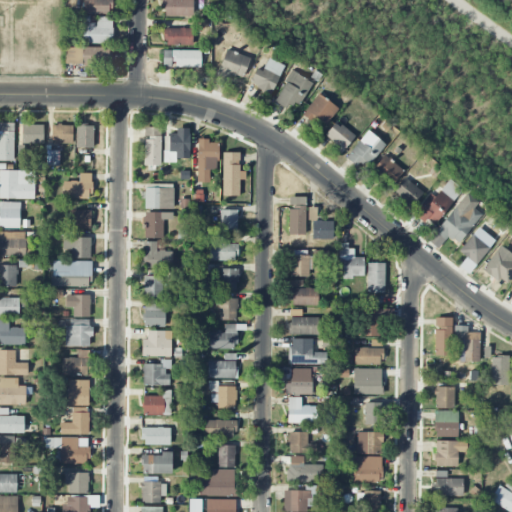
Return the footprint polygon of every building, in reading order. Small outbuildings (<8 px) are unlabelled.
[(83,0),(84,14),(112,14),(112,0),(83,0)] [(194,0),(163,0),(163,16),(194,16),(194,0)] [(112,17),(96,17),(96,23),(82,23),(82,43),(112,43),(112,17)] [(192,45),(192,28),(164,29),(165,46),(192,45)] [(111,48),(65,46),(64,65),(111,67),(111,48)] [(200,68),(201,51),(163,50),(163,66),(173,67),(200,68)] [(249,57),(225,50),(218,73),(243,80),(249,57)] [(271,94),(284,65),(268,58),(262,71),(256,68),(249,84),(271,94)] [(287,110),(293,99),(300,103),(312,83),(292,71),(273,101),(287,110)] [(326,125),(338,109),(318,93),(302,115),(314,124),(318,119),(326,125)] [(340,153),(355,137),(336,121),(325,134),(336,145),(334,147),(340,153)] [(14,123),(0,123),(0,161),(14,161),(14,123)] [(44,143),(43,125),(22,125),(22,144),(44,143)] [(52,143),(72,143),(73,125),(52,125),(52,143)] [(76,148),(93,148),(93,125),(76,125),(76,148)] [(160,166),(161,127),(144,127),(143,165),(160,166)] [(163,162),(175,163),(176,159),(189,159),(190,128),(176,128),(176,135),(164,135),(163,162)] [(386,145),(368,130),(347,156),(365,170),(386,145)] [(210,183),(210,169),(217,169),(218,140),(198,140),(196,182),(210,183)] [(223,196),(239,196),(239,180),(245,180),(245,171),(239,171),(239,152),(222,153),(223,196)] [(403,170),(383,155),(372,171),(391,186),(403,170)] [(0,198),(34,199),(34,171),(0,170),(0,198)] [(63,181),(63,198),(92,198),(92,173),(79,173),(79,181),(63,181)] [(423,192),(404,177),(392,193),(411,208),(423,192)] [(433,199),(429,195),(414,212),(432,227),(463,190),(450,179),(433,199)] [(145,209),(174,209),(174,185),(145,185),(145,209)] [(478,202),(466,193),(428,241),(438,249),(448,236),(458,244),(482,215),(474,208),(478,202)] [(288,208),(289,235),(306,234),(306,197),(289,197),(289,208),(288,208)] [(0,228),(19,228),(20,202),(0,201),(0,228)] [(90,229),(90,211),(69,210),(69,229),(90,229)] [(220,231),(237,231),(237,210),(220,210),(220,231)] [(173,213),(144,212),(143,238),(162,239),(163,219),(173,220),(173,213)] [(312,221),(312,239),(332,239),(333,221),(312,221)] [(25,232),(0,232),(0,256),(25,256),(25,232)] [(476,265),(490,248),(473,233),(459,251),(476,265)] [(91,238),(63,238),(62,256),(90,257),(91,238)] [(144,268),(171,268),(172,251),(156,251),(156,242),(144,241),(144,268)] [(208,260),(237,261),(237,244),(209,243),(208,260)] [(363,276),(363,258),(350,257),(350,243),(341,243),(340,279),(353,279),(353,275),(363,276)] [(511,254),(500,245),(483,269),(505,286),(511,276),(511,254)] [(290,255),(290,276),(309,277),(309,256),(290,255)] [(91,261),(53,260),(52,286),(90,287),(91,261)] [(367,293),(384,293),(384,263),(367,263),(367,293)] [(0,286),(16,287),(16,265),(0,264),(0,286)] [(237,269),(219,269),(219,290),(237,291),(237,269)] [(143,276),(144,297),(162,297),(162,276),(143,276)] [(318,289),(291,288),(290,305),(318,306),(318,289)] [(73,317),(90,317),(89,295),(65,295),(66,307),(73,307),(73,317)] [(219,320),(237,320),(236,298),(219,298),(219,320)] [(164,327),(165,301),(144,301),(144,326),(164,327)] [(362,336),(380,336),(381,309),(363,309),(362,336)] [(318,317),(289,318),(290,335),(319,334),(318,317)] [(451,318),(435,317),(434,356),(451,356),(451,318)] [(24,328),(8,328),(8,320),(0,319),(0,345),(24,345),(24,328)] [(66,346),(90,347),(91,320),(67,319),(66,346)] [(236,349),(236,324),(224,324),(224,332),(208,332),(209,349),(236,349)] [(479,362),(479,332),(467,332),(467,327),(454,327),(454,362),(479,362)] [(171,331),(147,330),(147,340),(142,339),(141,356),(170,357),(171,331)] [(325,353),(312,352),(312,339),(289,338),(289,363),(325,364),(325,353)] [(382,365),(382,348),(354,347),(354,365),(382,365)] [(27,363),(15,363),(15,350),(0,350),(0,375),(27,375),(27,363)] [(61,374),(87,375),(88,350),(77,350),(77,358),(62,358),(61,374)] [(207,361),(208,378),(235,378),(235,353),(224,353),(224,361),(207,361)] [(508,357),(491,356),(491,385),(508,385),(508,357)] [(143,385),(167,386),(168,367),(169,367),(169,360),(161,360),(161,364),(143,364),(143,385)] [(382,369),(353,368),(353,394),(381,395),(382,369)] [(18,378),(0,377),(0,404),(25,405),(26,386),(18,386),(18,378)] [(312,394),(312,378),(289,377),(289,394),(312,394)] [(89,380),(68,380),(67,406),(89,406),(89,380)] [(235,408),(235,386),(210,387),(210,402),(217,402),(218,409),(235,408)] [(453,387),(435,387),(435,408),(453,408),(453,387)] [(143,395),(143,415),(170,415),(170,395),(143,395)] [(317,406),(300,406),(301,398),(288,397),(287,423),(316,424),(317,406)] [(383,425),(384,403),(364,402),(364,425),(383,425)] [(60,435),(88,435),(88,407),(72,407),(72,423),(60,423),(60,435)] [(0,432),(23,433),(23,416),(8,416),(8,408),(0,408),(0,432)] [(457,411),(434,411),(434,437),(457,437),(457,411)] [(235,420),(202,420),(202,437),(235,437),(235,420)] [(170,428),(143,427),(142,444),(169,445),(170,428)] [(289,452),(306,453),(307,432),(289,432),(289,452)] [(382,432),(357,432),(357,454),(382,454),(382,432)] [(0,463),(13,463),(14,436),(0,435),(0,463)] [(60,463),(89,464),(89,438),(61,438),(60,463)] [(457,467),(457,452),(466,452),(466,441),(435,441),(435,466),(457,467)] [(235,445),(218,446),(218,468),(235,468),(235,445)] [(171,474),(171,452),(161,452),(161,455),(142,455),(142,474),(171,474)] [(303,464),(303,456),(288,456),(288,482),(322,482),(322,465),(303,464)] [(353,482),(381,482),(381,456),(353,457),(353,482)] [(235,469),(206,469),(206,479),(200,479),(200,496),(235,496),(235,469)] [(462,496),(462,478),(447,479),(447,471),(435,471),(435,496),(462,496)] [(88,493),(88,472),(64,473),(65,485),(68,485),(68,494),(88,493)] [(16,475),(0,474),(0,493),(16,493),(16,475)] [(141,503),(163,503),(164,483),(141,482),(141,503)] [(489,501),(511,511),(511,493),(497,486),(489,501)] [(298,511),(308,511),(308,490),(283,491),(283,511),(298,511)] [(379,511),(380,491),(364,491),(363,511),(379,511)] [(17,511),(17,496),(0,496),(0,511),(17,511)] [(88,511),(88,508),(98,508),(98,496),(63,497),(63,511),(88,511)] [(205,511),(234,511),(235,500),(206,499),(205,511)]
